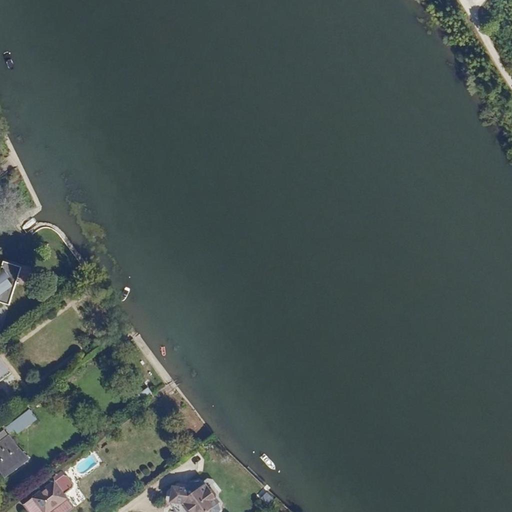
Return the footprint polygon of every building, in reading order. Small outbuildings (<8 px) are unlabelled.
[(0,305),(9,309),(20,271),(2,265),(0,270),(0,305)] [(5,424),(11,435),(38,420),(32,409),(5,424)] [(6,430),(0,433),(0,468),(4,475),(27,458),(6,430)] [(62,477),(57,481),(63,489),(68,486),(62,477)] [(63,489),(57,481),(35,497),(46,511),(68,495),(63,489)] [(211,511),(210,511),(212,509),(208,504),(209,500),(203,493),(200,492),(197,489),(195,490),(192,486),(186,486),(182,488),(181,493),(167,490),(162,494),(161,502),(163,506),(178,509),(180,511),(211,511)]
